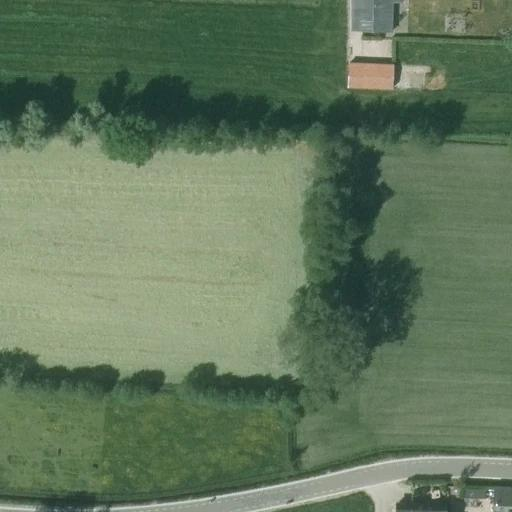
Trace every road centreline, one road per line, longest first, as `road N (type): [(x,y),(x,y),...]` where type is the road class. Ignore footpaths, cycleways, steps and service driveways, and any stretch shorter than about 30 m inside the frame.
road 1 (tertiary): [(374,478),(219,511)]
road 2 (tertiary): [(511,472),(374,478)]
